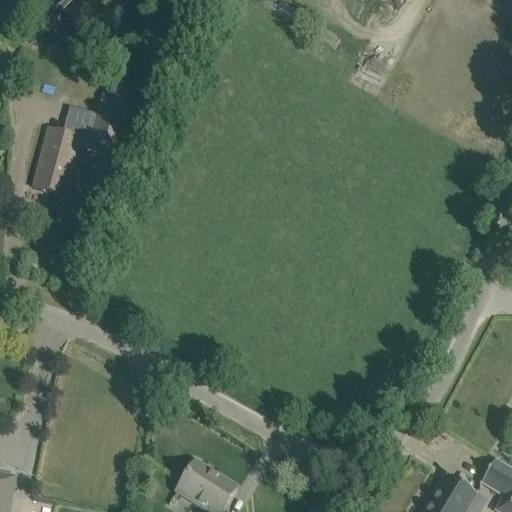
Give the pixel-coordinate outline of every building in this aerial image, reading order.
[(142,69),(137,79),(156,87),(152,96),(164,101),(172,82),(142,69)] [(33,189),(64,197),(77,150),(94,154),(96,146),(118,152),(130,105),(134,106),(138,90),(108,83),(104,97),(101,97),(97,116),(69,110),(63,135),(49,131),(38,170),(33,189)] [(511,511),(511,472),(495,462),(481,485),(504,500),(496,511),(511,511)] [(202,511),(222,511),(226,507),(236,490),(195,464),(175,495),(202,511)] [(0,511),(10,511),(17,479),(0,475),(0,511)] [(446,479),(425,511),(466,511),(467,511),(468,511),(483,511),(488,504),(476,497),(446,479)]
